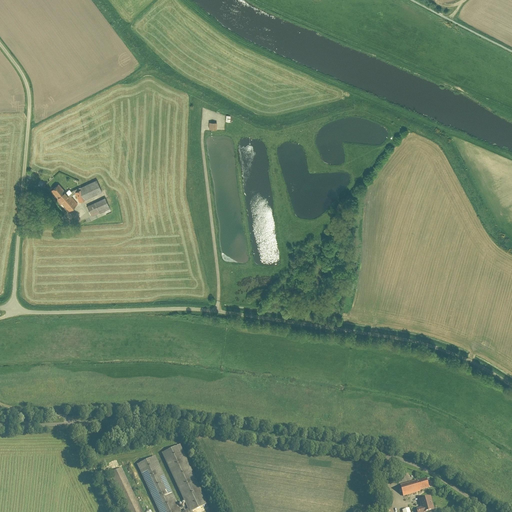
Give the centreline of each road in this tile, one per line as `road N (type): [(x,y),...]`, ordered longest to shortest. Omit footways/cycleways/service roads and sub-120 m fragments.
road 1 (unclassified): [(511,384),(432,346),(286,319),(187,309),(0,308)]
road 2 (unclassified): [(495,511),(407,458),(169,421),(73,424)]
road 3 (track): [(0,42),(18,66),(31,108),(13,308)]
